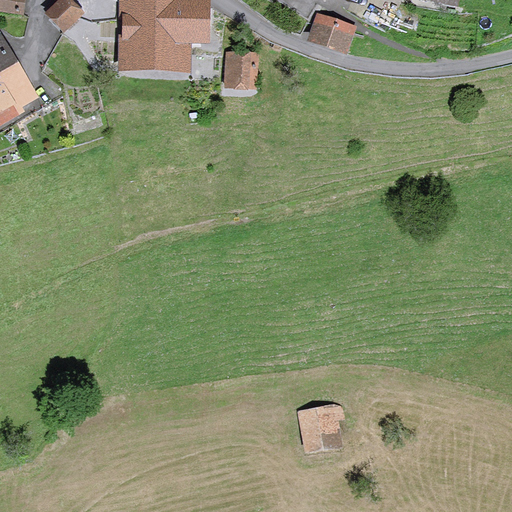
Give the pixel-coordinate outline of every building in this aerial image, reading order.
[(19,0),(0,0),(0,15),(17,18),(19,0)] [(63,0),(44,18),(60,35),(79,17),(63,0)] [(206,6),(131,4),(129,62),(179,63),(180,39),(205,40),(206,6)] [(343,52),(351,30),(320,19),(312,41),(343,52)] [(0,75),(9,70),(0,54),(0,75)] [(258,56),(232,54),(230,83),(256,84),(258,56)] [(0,120),(29,103),(9,70),(0,75),(0,120)] [(331,416),(296,417),(297,455),(332,454),(331,416)]
